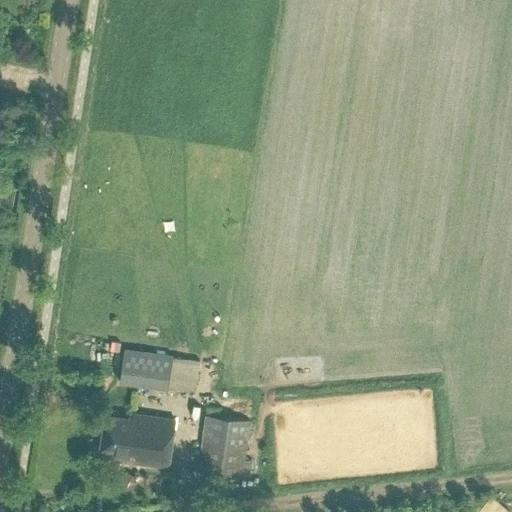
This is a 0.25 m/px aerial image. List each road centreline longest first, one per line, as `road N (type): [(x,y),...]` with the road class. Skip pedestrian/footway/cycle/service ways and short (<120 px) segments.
road 1 (tertiary): [(0,444),(67,0)]
road 2 (track): [(203,511),(511,475)]
